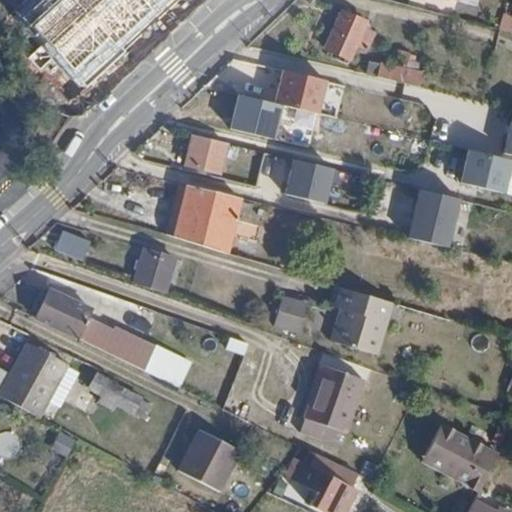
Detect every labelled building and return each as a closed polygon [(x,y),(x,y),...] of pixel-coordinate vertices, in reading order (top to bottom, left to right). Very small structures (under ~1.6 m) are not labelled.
[(55,0),(30,24),(88,89),(181,0),(55,0)] [(339,9),(323,45),(348,56),(353,45),(363,48),(371,30),(361,26),(364,20),(339,9)] [(417,24),(405,21),(401,39),(413,41),(417,24)] [(371,58),(367,73),(421,86),(424,71),(417,69),(420,54),(398,49),(394,63),(371,58)] [(281,72),(275,106),(283,109),(316,117),(324,83),(281,72)] [(238,95),(227,131),(272,145),(283,109),(275,106),(238,95)] [(511,110),(500,154),(511,156),(511,110)] [(229,143),(197,135),(189,165),(221,173),(229,143)] [(501,193),(508,162),(463,152),(456,183),(501,193)] [(332,169),(292,159),(283,195),(322,206),(332,169)] [(179,183),(166,234),(176,237),(190,185),(179,183)] [(190,185),(176,237),(227,252),(243,198),(216,191),(190,185)] [(459,200),(418,189),(406,235),(446,245),(459,200)] [(63,226),(54,245),(79,256),(88,237),(63,226)] [(145,248),(135,282),(162,290),(173,257),(145,248)] [(196,263),(189,282),(213,290),(219,270),(196,263)] [(391,301),(334,284),(328,304),(343,309),(332,340),(373,352),(382,322),(386,323),(391,301)] [(50,285),(33,316),(83,339),(93,318),(84,314),(89,303),(50,285)] [(276,324),(288,329),(299,301),(292,298),(289,297),(276,324)] [(299,301),(288,329),(303,335),(313,307),(299,301)] [(93,318),(83,339),(177,386),(190,360),(112,321),(109,326),(93,318)] [(62,349),(38,337),(32,348),(56,360),(62,349)] [(23,344),(0,390),(0,397),(37,417),(64,363),(56,360),(32,348),(23,344)] [(326,364),(297,429),(337,446),(366,381),(326,364)] [(103,378),(96,391),(140,413),(147,400),(103,378)] [(477,493),(497,454),(442,424),(421,461),(477,493)] [(198,429),(177,469),(217,490),(238,450),(198,429)] [(351,471),(320,455),(314,466),(301,460),(292,479),(315,490),(309,503),(327,511),(341,511),(354,486),(346,482),(351,471)] [(493,511),(472,502),(467,511),(493,511)]
